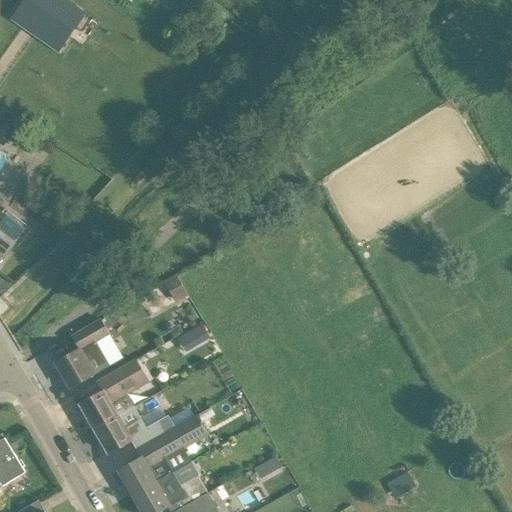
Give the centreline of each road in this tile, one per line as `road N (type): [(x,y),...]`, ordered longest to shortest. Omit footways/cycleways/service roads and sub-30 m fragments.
road 1 (unclassified): [(11,369),(91,305),(400,0)]
road 2 (track): [(418,140),(479,104),(450,51),(450,32),(504,0)]
road 3 (residential): [(94,511),(11,369)]
